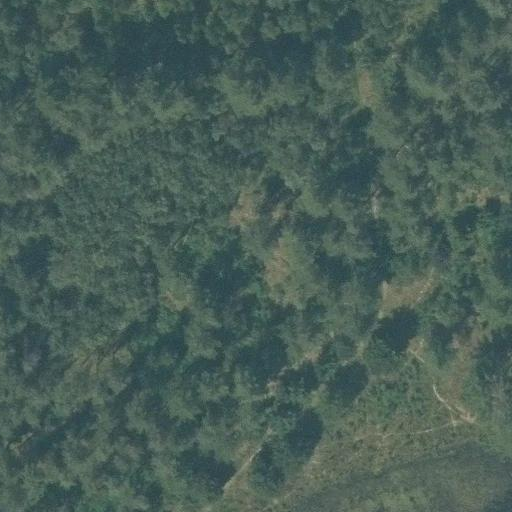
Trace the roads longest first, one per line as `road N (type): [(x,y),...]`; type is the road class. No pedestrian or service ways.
road 1 (track): [(202,511),(385,315)]
road 2 (track): [(385,315),(511,196)]
